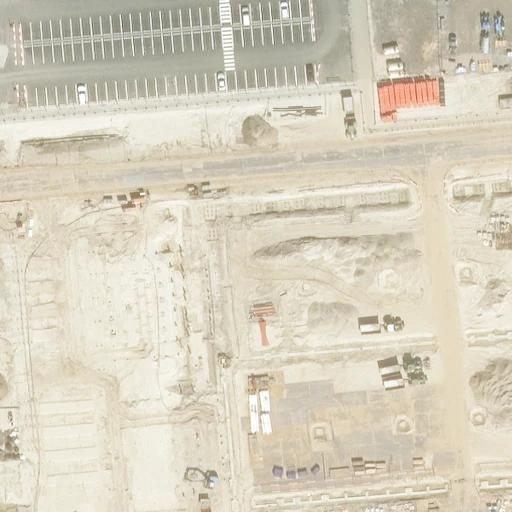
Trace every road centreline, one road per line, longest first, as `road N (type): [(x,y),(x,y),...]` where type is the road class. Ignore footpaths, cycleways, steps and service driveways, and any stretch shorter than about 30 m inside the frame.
road 1 (unknown): [(148,99),(129,151),(166,511)]
road 2 (unknown): [(286,0),(148,99)]
road 3 (unknown): [(148,99),(0,167)]
